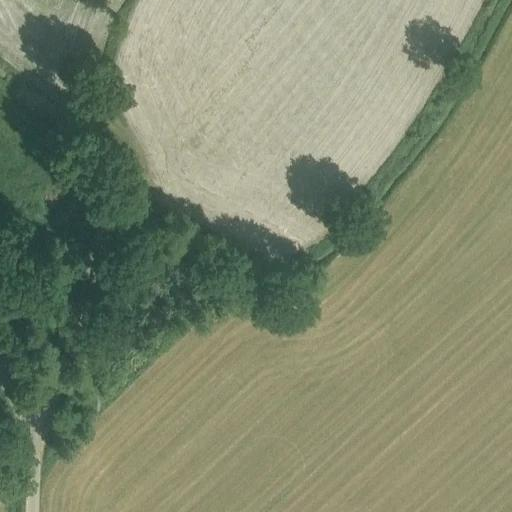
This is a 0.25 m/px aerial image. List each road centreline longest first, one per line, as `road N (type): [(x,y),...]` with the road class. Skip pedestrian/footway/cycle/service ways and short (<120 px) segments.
road 1 (track): [(130,174),(103,226),(48,423)]
road 2 (track): [(40,511),(48,423),(0,362)]
